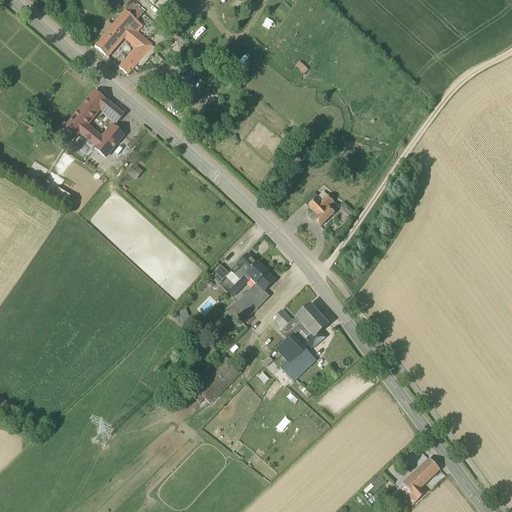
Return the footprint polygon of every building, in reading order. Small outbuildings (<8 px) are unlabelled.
[(169,12),(176,2),(173,0),(168,0),(163,7),(169,12)] [(133,4),(125,13),(137,22),(144,14),(133,4)] [(152,47),(135,33),(141,26),(137,22),(125,13),(125,12),(95,48),(105,57),(122,37),(136,49),(119,69),(127,75),(152,47)] [(123,116),(111,107),(95,93),(63,132),(74,141),(80,133),(95,145),(92,149),(105,159),(125,135),(111,124),(101,136),(87,124),(99,109),(117,123),(123,116)] [(127,174),(134,180),(141,171),(135,165),(134,165),(127,174)] [(320,203),(317,199),(308,207),(315,214),(310,219),(310,220),(311,222),(313,222),(314,221),(321,228),(334,214),(328,208),(334,202),(328,195),(320,203)] [(342,211),(351,219),(355,214),(346,206),(342,211)] [(230,273),(240,282),(256,264),(247,255),(236,266),(236,267),(230,273)] [(256,264),(240,282),(228,294),(234,300),(241,293),(239,291),(250,280),(255,285),(231,310),(244,323),(253,313),(254,314),(269,298),(264,293),(274,282),(267,274),(257,264),(256,264)] [(211,276),(220,285),(230,274),(221,266),(211,276)] [(291,334),(300,325),(301,324),(302,325),(316,313),(310,306),(292,322),(282,311),(273,319),(283,330),(279,333),(284,340),(291,334)] [(301,324),(300,325),(313,339),(328,326),(316,313),(302,325),(301,324)] [(291,334),(284,340),(274,349),(288,365),(281,371),(291,383),(314,362),(291,336),(291,334)] [(242,374),(224,356),(188,392),(200,404),(203,401),(209,406),(242,374)] [(331,367),(325,372),(333,381),(339,376),(331,367)] [(419,490),(439,471),(429,460),(397,491),(412,506),(424,495),(419,490)]
